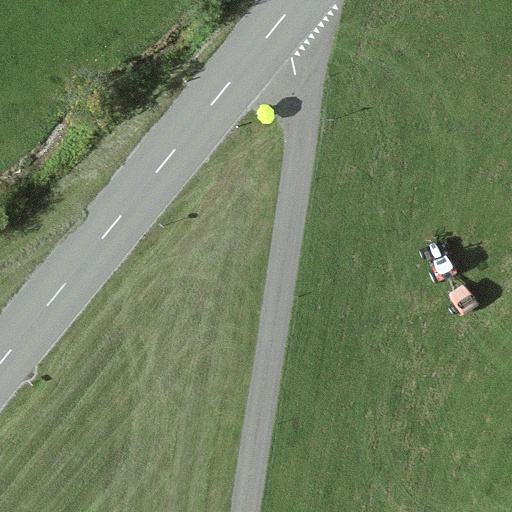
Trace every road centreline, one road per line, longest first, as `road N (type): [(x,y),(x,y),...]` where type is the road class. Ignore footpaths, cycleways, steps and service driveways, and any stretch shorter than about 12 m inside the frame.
road 1 (unclassified): [(274,31),(299,91),(301,137),(248,511)]
road 2 (tertiary): [(274,31),(0,366)]
